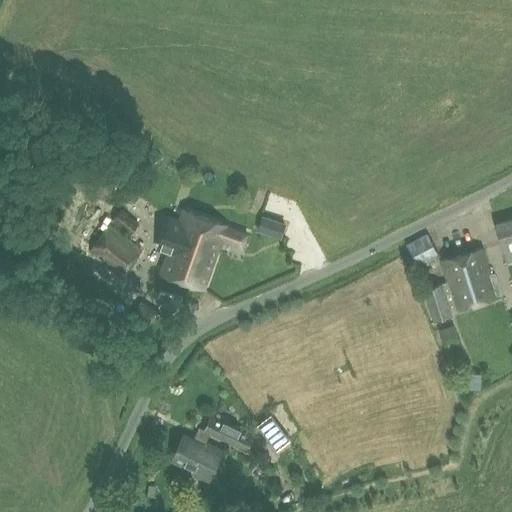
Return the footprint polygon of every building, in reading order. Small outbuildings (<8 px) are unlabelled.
[(72,150),(62,178),(110,196),(120,168),(72,150)] [(139,223),(121,208),(110,220),(129,235),(139,223)] [(183,209),(179,221),(169,217),(158,245),(169,249),(161,271),(203,288),(222,240),(239,247),(245,233),(183,209)] [(284,221),(261,213),(257,228),(280,235),(284,221)] [(511,217),(494,222),(505,262),(511,259),(511,217)] [(109,224),(87,253),(120,278),(142,249),(109,224)] [(408,244),(418,261),(439,249),(429,231),(408,244)] [(424,289),(434,321),(451,315),(450,312),(499,296),(498,293),(502,292),(497,277),(493,278),(482,247),(442,261),(449,281),(424,289)] [(127,319),(146,332),(159,314),(139,300),(127,319)] [(205,429),(200,427),(195,437),(185,432),(171,462),(208,480),(222,450),(205,442),(210,432),(245,449),(252,436),(211,416),(205,429)] [(275,449),(288,439),(271,416),(257,426),(275,449)]
